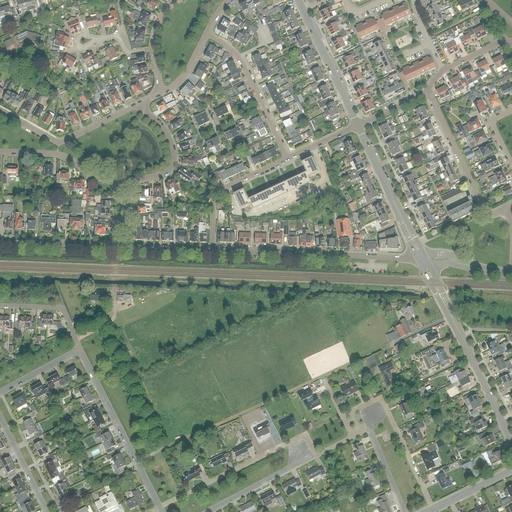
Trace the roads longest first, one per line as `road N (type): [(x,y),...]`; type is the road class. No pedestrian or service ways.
road 1 (residential): [(421,258),(211,250)]
road 2 (residential): [(318,457),(302,436),(159,506)]
road 3 (unclassified): [(159,506),(80,349)]
road 4 (unclassified): [(431,509),(383,399),(344,413)]
road 5 (residential): [(138,104),(58,144),(0,111)]
road 6 (tertiary): [(357,126),(421,258)]
road 7 (residential): [(211,250),(215,193),(287,158)]
road 8 (residential): [(127,181),(91,174),(56,154),(0,152)]
road 9 (tertiary): [(303,10),(357,126)]
road 10 (residential): [(125,245),(0,241)]
road 11 (unclassified): [(208,511),(318,457)]
road 12 (residential): [(127,181),(173,166),(165,132),(138,104)]
